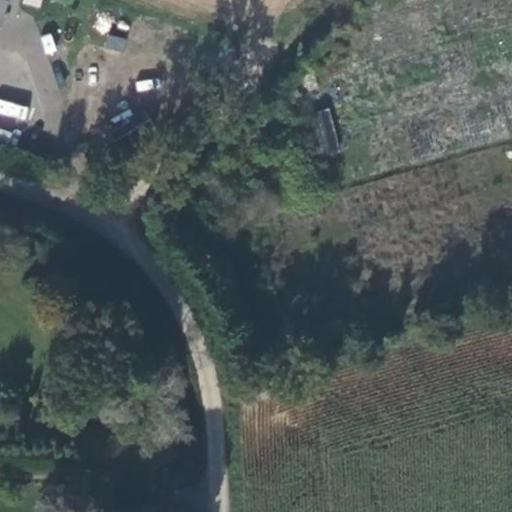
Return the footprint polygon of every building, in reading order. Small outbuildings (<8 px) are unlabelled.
[(22,0),(21,4),(40,8),(41,0),(22,0)] [(107,33),(103,47),(122,53),(126,39),(107,33)] [(324,69),(349,179),(383,171),(380,159),(360,163),(356,146),(347,148),(345,136),(349,135),(337,83),(363,77),(359,61),(324,69)] [(0,113),(25,121),(29,107),(0,98),(0,113)] [(321,154),(340,149),(329,109),(310,114),(321,154)] [(0,139),(10,142),(13,131),(0,127),(0,139)]
